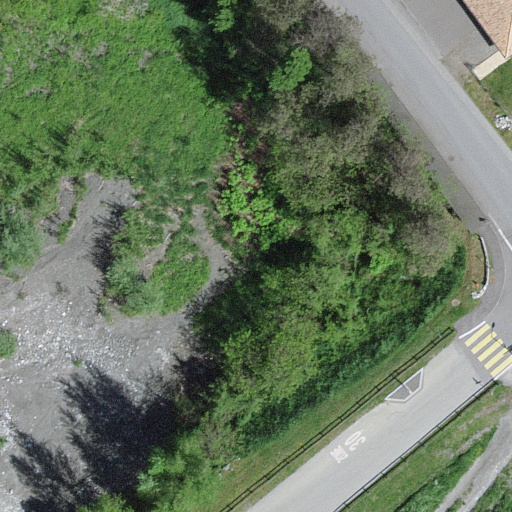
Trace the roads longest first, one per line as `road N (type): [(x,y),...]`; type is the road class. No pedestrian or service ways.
road 1 (residential): [(289,511),(511,328)]
road 2 (residential): [(511,202),(365,0)]
